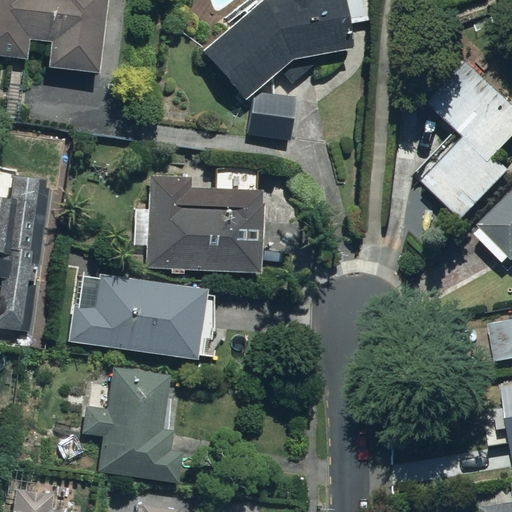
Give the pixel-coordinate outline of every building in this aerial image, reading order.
[(0,0),(0,61),(23,65),(26,39),(48,42),(44,73),(91,79),(100,0),(0,0)] [(266,0),(239,16),(194,53),(237,104),(284,65),(341,60),(336,0),(266,0)] [(456,223),(508,173),(492,155),(511,135),(511,105),(468,60),(424,103),(452,133),(409,174),(456,223)] [(294,97),(250,96),(248,138),(293,140),(294,97)] [(256,174),(148,169),(144,270),(251,275),(256,174)] [(0,332),(18,334),(33,178),(6,176),(4,192),(0,191),(0,332)] [(511,189),(470,232),(504,266),(511,257),(511,189)] [(202,292),(97,277),(93,305),(75,303),(70,343),(193,360),(202,292)] [(161,374),(108,369),(107,369),(105,370),(104,370),(103,371),(102,371),(100,372),(99,372),(98,373),(97,374),(96,375),(95,376),(94,376),(93,377),(92,378),(91,379),(90,380),(89,382),(88,383),(87,384),(87,385),(86,386),(85,387),(85,389),(84,390),(84,391),(83,393),(83,394),(83,395),(82,397),(82,398),(82,399),(82,401),(82,402),(82,403),(82,405),(79,434),(102,436),(98,476),(173,483),(176,451),(166,450),(167,433),(156,432),(161,374)] [(511,382),(496,385),(511,473),(511,472),(511,382)] [(511,502),(478,508),(478,511),(511,511),(511,484),(510,485),(511,495),(511,502)] [(194,511),(196,494),(106,486),(103,511),(194,511)] [(50,495),(12,489),(8,511),(56,511),(48,511),(50,495)]
